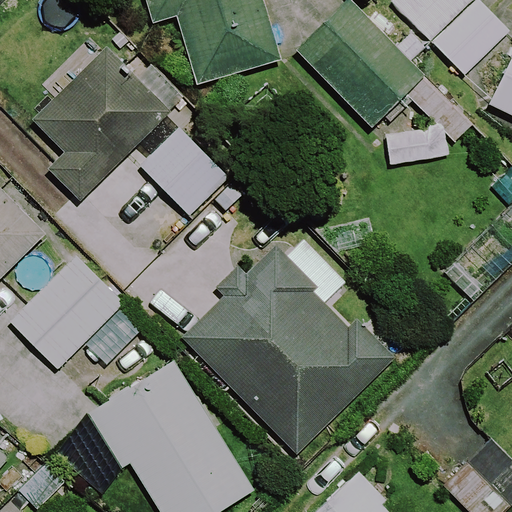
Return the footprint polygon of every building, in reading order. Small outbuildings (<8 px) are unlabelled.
[(275,65),(255,0),(141,0),(149,25),(172,18),(194,90),(275,65)] [(466,0),(392,0),(385,8),(408,31),(393,47),(410,65),(426,49),(457,80),(502,35),(466,0)] [(416,80),(344,7),(293,57),(366,130),(416,80)] [(165,116),(104,52),(29,123),(60,156),(44,172),(73,203),(165,116)] [(511,58),(487,109),(511,121),(511,58)] [(438,123),(382,127),(385,167),(442,162),(438,123)] [(205,201),(219,216),(239,197),(224,182),(233,173),(194,132),(187,139),(177,129),(135,169),(185,220),(205,201)] [(0,276),(39,238),(0,197),(0,276)] [(349,324),(342,330),(326,314),(354,287),(325,257),(297,284),(264,249),(175,336),(198,360),(291,456),(387,363),(349,324)] [(117,307),(72,262),(8,325),(54,371),(117,307)] [(511,315),(498,329),(511,344),(511,315)] [(220,511),(250,494),(169,365),(85,418),(118,470),(126,465),(155,511),(220,511)] [(500,511),(511,501),(511,474),(478,440),(435,482),(464,511),(500,511)] [(36,511),(64,484),(44,464),(9,498),(23,511),(36,511)] [(380,511),(351,480),(316,511),(380,511)]
